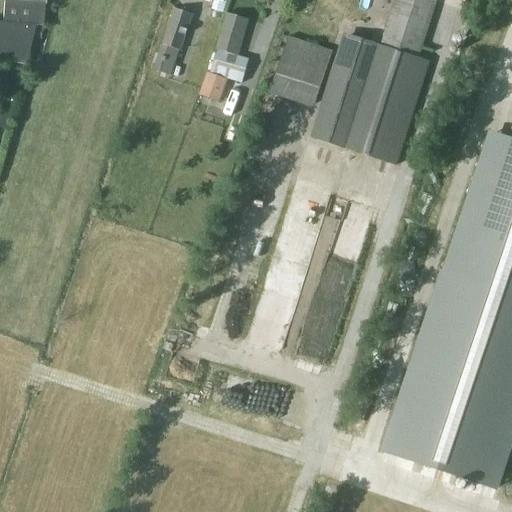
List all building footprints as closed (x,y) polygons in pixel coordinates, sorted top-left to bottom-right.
[(0,22),(0,62),(26,65),(33,37),(36,25),(44,26),(45,4),(45,0),(4,0),(4,22),(0,22)] [(214,0),(212,10),(224,13),(227,0),(214,0)] [(345,34),(311,139),(337,147),(398,167),(431,62),(420,58),(438,0),(395,0),(385,34),(381,46),(370,42),(345,34)] [(163,45),(162,44),(154,70),(171,77),(180,51),(182,51),(194,15),(175,9),(163,45)] [(36,25),(33,37),(41,39),(44,26),(36,25)] [(334,52),(289,37),(270,94),(315,109),(334,52)] [(211,74),(208,73),(200,96),(221,103),(229,80),(243,84),(250,60),(218,51),(211,74)] [(0,122),(9,124),(12,110),(0,107),(0,122)] [(431,324),(387,454),(494,489),(511,433),(511,132),(510,139),(494,134),(448,272),(431,324)]
